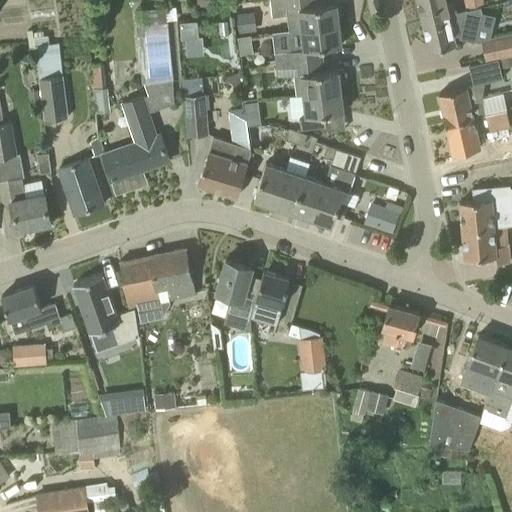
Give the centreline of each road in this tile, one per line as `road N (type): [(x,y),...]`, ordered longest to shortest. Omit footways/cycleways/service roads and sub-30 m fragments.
road 1 (residential): [(0,274),(176,213),(240,217),(450,295)]
road 2 (residential): [(450,295),(424,91),(400,0)]
